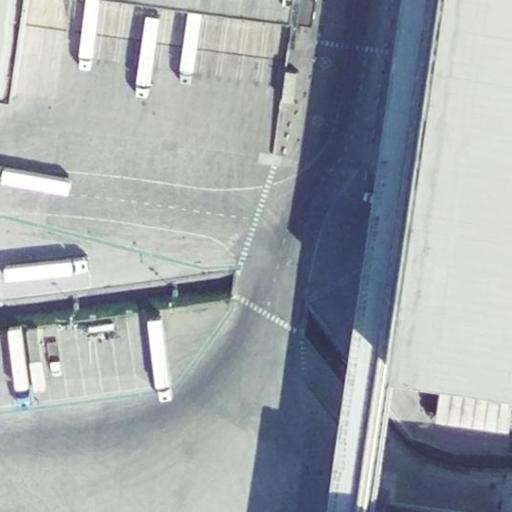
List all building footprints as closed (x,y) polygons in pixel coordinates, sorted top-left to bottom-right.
[(0,0),(0,89),(14,92),(26,0),(207,0),(314,15),(316,0),(0,0)] [(511,0),(448,0),(403,335),(511,350),(511,0)] [(379,71),(392,75),(396,61),(372,54),(368,70),(378,73),(379,71)] [(390,104),(391,95),(380,95),(381,78),(369,78),(368,103),(390,104)] [(144,344),(145,358),(162,357),(159,303),(136,304),(138,332),(128,333),(128,345),(144,344)] [(347,351),(352,315),(327,311),(322,348),(347,351)] [(511,511),(511,507),(370,487),(366,511),(511,511)]
